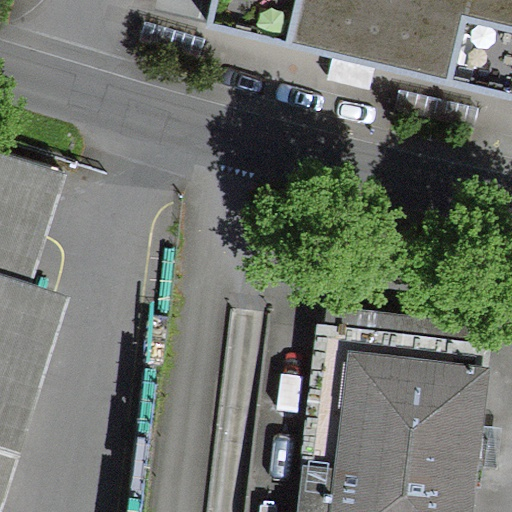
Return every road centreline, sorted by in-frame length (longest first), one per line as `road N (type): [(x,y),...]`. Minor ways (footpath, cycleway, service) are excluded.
road 1 (residential): [(511,209),(0,70)]
road 2 (unknown): [(249,142),(247,511)]
